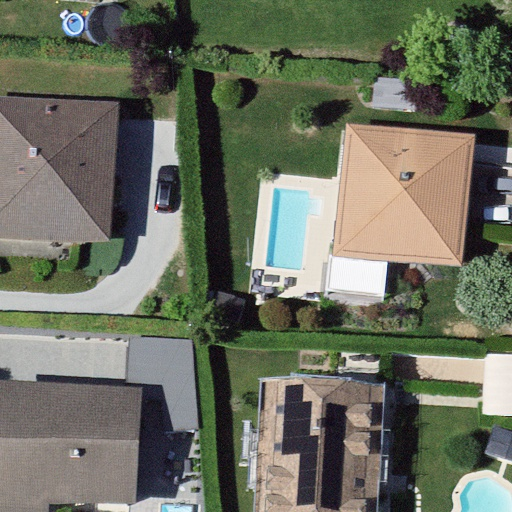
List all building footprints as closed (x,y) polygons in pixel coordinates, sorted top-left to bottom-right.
[(0,254),(100,260),(108,125),(0,119),(0,254)] [(347,124),(330,251),(465,269),(481,141),(347,124)] [(511,352),(493,352),(491,411),(511,411),(511,352)] [(139,511),(144,386),(0,380),(0,511),(28,511),(139,511)] [(370,511),(377,401),(255,394),(247,511),(370,511)]
